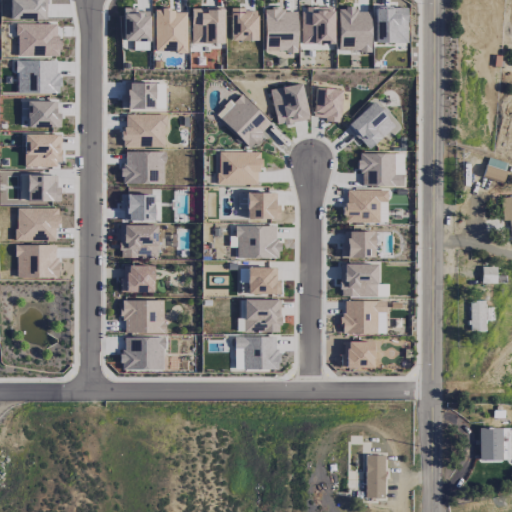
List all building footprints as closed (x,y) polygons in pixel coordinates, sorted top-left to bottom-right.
[(45,19),(45,0),(8,0),(8,18),(45,19)] [(373,42),(405,43),(406,7),(373,6),(373,42)] [(332,7),(299,8),(300,44),(332,44),(332,7)] [(148,41),(148,12),(137,11),(137,8),(122,8),(121,41),(148,41)] [(222,8),(190,8),(190,43),(222,43),(222,8)] [(230,41),(256,40),(255,11),(244,11),(244,8),(229,8),(230,41)] [(336,9),(337,51),(369,51),(368,11),(354,12),(354,8),(336,9)] [(296,51),(295,9),(263,10),(263,52),(296,51)] [(153,52),(185,52),(186,11),(154,10),(153,52)] [(57,24),(16,23),(15,56),(57,57),(57,24)] [(14,93),(58,94),(59,76),(55,75),(55,61),(15,60),(14,93)] [(153,83),(124,83),(124,95),(120,95),(119,109),(153,109),(153,83)] [(308,119),(300,83),(269,90),(276,126),(308,119)] [(340,89),(314,88),(313,119),(339,121),(340,89)] [(246,148),(270,125),(242,96),(218,118),(246,148)] [(59,127),(59,112),(55,112),(56,101),(26,101),(26,127),(59,127)] [(346,126),(367,150),(394,126),(372,102),(346,126)] [(163,148),(164,115),(123,114),(122,147),(163,148)] [(23,167),(58,167),(58,135),(23,135),(23,167)] [(163,152),(122,151),(121,183),(163,184),(163,152)] [(258,152),(217,151),(216,184),(258,185),(258,152)] [(402,186),(403,154),(359,153),(359,185),(402,186)] [(481,178),(501,183),(504,170),(484,165),(481,178)] [(57,201),(58,176),(19,175),(19,200),(57,201)] [(386,191),(344,190),(343,222),(385,223),(386,191)] [(245,218),(276,219),(277,193),(245,192),(245,218)] [(152,220),(152,195),(121,194),(121,220),(152,220)] [(501,221),(508,220),(509,237),(511,237),(511,196),(500,197),(501,221)] [(56,241),(55,208),(14,209),(15,242),(56,241)] [(118,257),(155,258),(155,225),(119,224),(118,257)] [(275,226),(235,226),(235,258),(278,259),(278,240),(275,240),(275,226)] [(373,232),(341,231),(341,258),(373,258),(373,232)] [(56,245),(14,245),(15,279),(56,278),(56,245)] [(375,264),(339,264),(338,296),(375,297),(375,264)] [(152,292),(151,265),(120,266),(121,293),(152,292)] [(245,293),(276,294),(277,268),(246,267),(245,293)] [(495,267),(481,267),(480,283),(494,283),(495,267)] [(387,284),(376,284),(375,296),(386,296),(387,284)] [(279,299),(242,300),(242,332),(279,332),(279,299)] [(121,333),(163,332),(162,300),(121,301),(121,333)] [(484,300),(468,301),(469,331),(484,331),(483,320),(491,320),(491,307),(484,308),(484,300)] [(342,301),(341,334),(384,335),(384,301),(342,301)] [(121,337),(121,369),(162,369),(162,338),(121,337)] [(341,341),(340,368),(371,369),(372,342),(341,341)] [(500,460),(500,428),(477,428),(477,460),(500,460)] [(363,498),(383,498),(384,455),(364,455),(363,498)]
